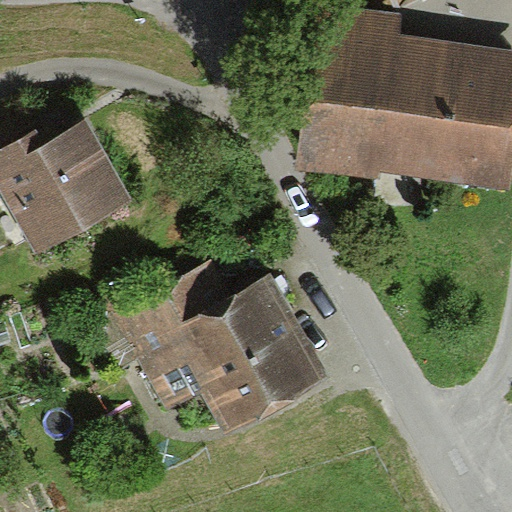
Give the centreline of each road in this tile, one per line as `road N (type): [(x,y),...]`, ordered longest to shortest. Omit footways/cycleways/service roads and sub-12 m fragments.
road 1 (residential): [(467,511),(197,0)]
road 2 (unknown): [(257,115),(112,73),(67,74),(0,95)]
